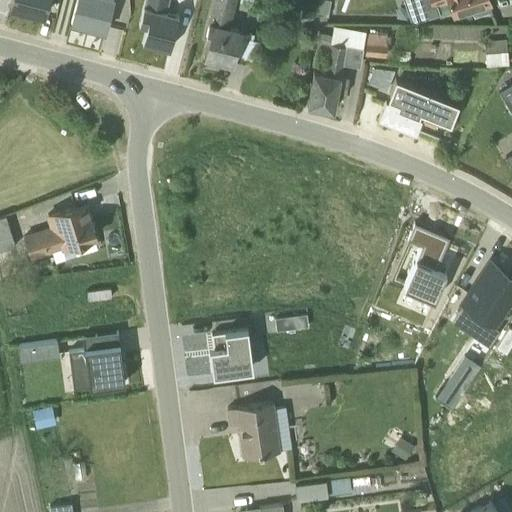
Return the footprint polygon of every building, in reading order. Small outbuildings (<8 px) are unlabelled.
[(43,16),(47,0),(11,0),(10,7),(43,16)] [(104,32),(111,0),(76,0),(71,24),(104,32)] [(168,48),(177,12),(167,10),(169,0),(145,0),(139,24),(147,26),(143,42),(168,48)] [(231,64),(239,28),(229,26),(234,0),(211,0),(207,20),(209,21),(205,41),(208,42),(204,58),(231,64)] [(328,17),(330,0),(326,0),(316,0),(314,15),(328,17)] [(452,15),(489,3),(488,0),(403,0),(411,23),(439,14),(436,5),(447,2),(452,15)] [(365,33),(332,26),(330,36),(320,34),(316,54),(326,57),(323,72),(315,70),(307,107),(333,112),(336,94),(345,96),(348,78),(340,76),(343,61),(359,65),(365,33)] [(367,34),(364,56),(386,59),(388,37),(367,34)] [(507,39),(485,40),(486,64),(508,64),(507,39)] [(457,104),(394,79),(379,117),(415,131),(421,117),(417,115),(419,111),(449,123),(457,104)] [(511,109),(511,80),(500,87),(511,109)] [(369,186),(367,197),(390,201),(392,190),(369,186)] [(16,240),(23,260),(95,236),(86,209),(76,212),(74,207),(45,217),(48,226),(22,235),(23,238),(16,240)] [(0,249),(14,245),(5,216),(0,217),(0,249)] [(435,268),(448,238),(413,223),(406,238),(421,245),(399,294),(430,307),(445,273),(435,268)] [(492,326),(511,295),(511,277),(489,262),(485,268),(449,320),(489,347),(500,331),(492,326)] [(208,349),(211,375),(251,370),(246,329),(211,334),(213,348),(208,349)] [(82,349),(68,351),(73,390),(124,383),(117,332),(81,337),(82,349)] [(466,342),(460,351),(480,362),(485,352),(466,342)] [(475,369),(435,344),(419,370),(428,376),(422,385),(442,397),(448,388),(459,395),(475,369)] [(280,449),(290,448),(284,407),(274,408),(273,401),(226,408),(229,425),(237,424),(242,456),(280,451),(280,449)] [(414,446),(399,438),(391,452),(405,461),(414,446)] [(348,477),(295,485),(297,499),(350,491),(348,477)] [(468,511),(496,511),(490,500),(468,511)]
